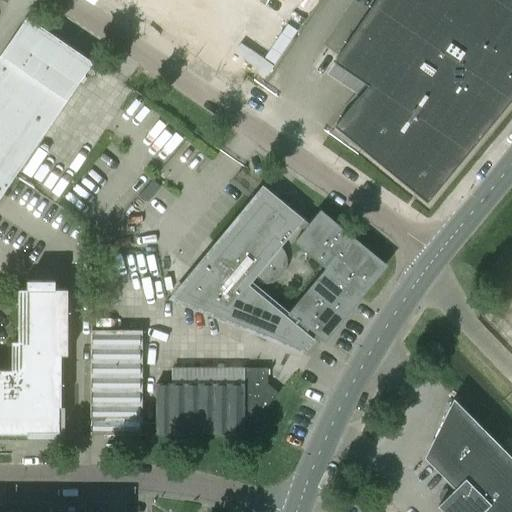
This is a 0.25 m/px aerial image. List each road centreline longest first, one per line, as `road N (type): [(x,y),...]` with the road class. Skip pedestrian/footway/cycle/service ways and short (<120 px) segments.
road 1 (unclassified): [(432,260),(61,0)]
road 2 (unknown): [(67,480),(65,266),(14,209)]
road 3 (unclassified): [(294,511),(376,340),(432,260)]
road 4 (unclassified): [(269,511),(191,486),(0,480)]
road 5 (unknown): [(252,132),(334,0)]
road 6 (unclassified): [(432,260),(511,164)]
